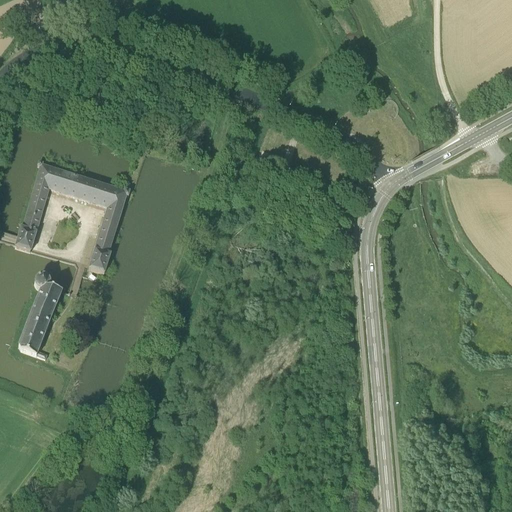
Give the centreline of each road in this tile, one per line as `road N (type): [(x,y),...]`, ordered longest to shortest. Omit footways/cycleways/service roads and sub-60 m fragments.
road 1 (tertiary): [(392,184),(331,131),(266,103),(106,51),(40,53)]
road 2 (tertiary): [(388,511),(366,236),(392,184)]
road 3 (track): [(511,305),(462,253),(442,213),(436,169)]
road 4 (track): [(361,0),(387,58),(428,104),(455,114)]
road 5 (residential): [(436,0),(441,85),(466,130),(478,136)]
